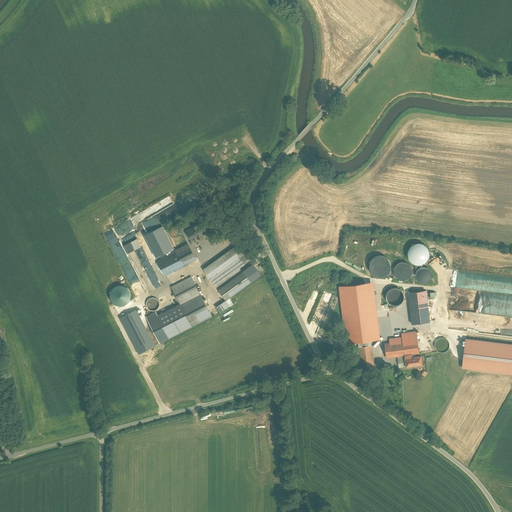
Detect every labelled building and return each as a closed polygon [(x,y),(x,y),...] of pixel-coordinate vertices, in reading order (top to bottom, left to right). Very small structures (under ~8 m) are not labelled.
[(187,232),(192,241),(207,233),(202,224),(187,232)] [(160,267),(165,276),(197,260),(187,241),(175,248),(179,257),(160,267)] [(240,244),(204,270),(215,286),(243,267),(238,259),(247,253),(240,244)] [(407,255),(408,258),(410,261),(412,263),(416,264),(419,264),(422,263),(425,261),(427,259),(428,255),(428,252),(426,249),(424,246),(421,244),(418,244),(414,244),(411,246),(409,248),(408,251),(407,255)] [(388,274),(390,271),(391,267),(390,263),(388,260),(386,258),(383,256),(379,256),(376,257),(373,258),(370,261),(369,264),(369,268),(370,271),(371,274),(374,276),(378,278),(382,278),(385,276),(388,274)] [(411,276),(412,273),(412,270),(411,267),(409,265),(407,263),(404,263),(401,263),(398,264),(396,266),(395,269),(394,271),(395,274),(396,277),(398,279),(401,280),(404,280),(407,280),(409,278),(411,276)] [(252,266),(218,290),(226,301),(260,277),(252,266)] [(416,275),(416,277),(417,279),(419,281),(421,283),(424,283),(426,282),(429,281),(430,279),(431,277),(432,274),(431,272),(429,270),(427,268),(425,267),(422,267),(420,268),(418,270),(416,272),(416,275)] [(160,341),(212,315),(193,276),(173,287),(180,301),(148,317),(160,341)] [(131,297),(131,293),(130,290),(128,287),(125,285),(122,284),(119,285),(115,286),(112,288),(111,291),(110,295),(111,299),(112,302),(115,304),(119,306),(122,306),(126,305),(128,303),(130,300),(131,297)] [(405,299),(405,297),(405,295),(404,293),(403,292),(402,290),(400,289),(399,288),(397,288),(395,288),(393,288),(392,289),(390,290),(389,291),(388,292),(387,294),(387,295),(387,297),(387,299),(387,301),(388,302),(389,303),(391,305),(392,305),(394,306),(396,306),(398,306),(400,305),(401,304),(402,303),(403,302),(404,300),(405,299)] [(426,290),(408,293),(412,324),(430,322),(426,290)] [(160,306),(160,305),(160,303),(160,302),(159,301),(158,300),(157,299),(156,298),(155,298),(154,298),(152,298),(151,299),(150,299),(149,300),(148,301),(148,302),(147,304),(147,305),(147,306),(148,307),(149,309),(149,310),(151,310),(152,311),(153,311),(154,311),(155,311),(157,311),(158,310),(159,309),(159,308),(160,307),(160,306)] [(348,323),(350,339),(378,334),(377,319),(348,323)] [(399,367),(422,367),(422,360),(415,360),(415,354),(418,354),(417,332),(404,332),(404,337),(391,338),(391,343),(387,343),(387,359),(399,358),(399,367)] [(434,344),(435,346),(436,349),(438,350),(440,352),(442,352),(445,352),(447,350),(449,348),(450,346),(450,343),(449,341),(448,339),(446,337),(443,336),(441,336),(438,337),(436,339),(435,341),(434,344)] [(511,344),(465,338),(461,369),(511,374),(511,344)] [(372,342),(357,344),(360,369),(375,367),(372,342)]
